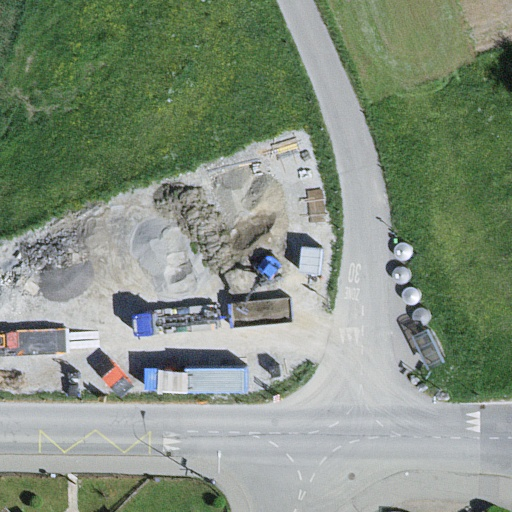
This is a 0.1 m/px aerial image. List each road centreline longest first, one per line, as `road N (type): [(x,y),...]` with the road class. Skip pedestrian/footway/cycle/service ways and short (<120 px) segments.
road 1 (unclassified): [(360,437),(361,190),(342,118),(294,0)]
road 2 (tertiary): [(316,437),(0,432)]
road 3 (tertiary): [(511,434),(360,437)]
